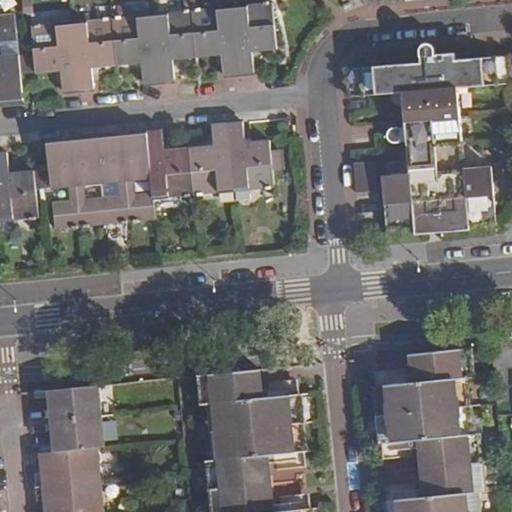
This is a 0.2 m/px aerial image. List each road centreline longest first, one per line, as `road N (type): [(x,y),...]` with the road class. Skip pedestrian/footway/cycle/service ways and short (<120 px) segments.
road 1 (residential): [(0,323),(336,290)]
road 2 (residential): [(0,129),(322,102)]
road 3 (residential): [(511,10),(343,32),(328,48),(322,102)]
road 4 (residential): [(322,102),(336,290)]
road 5 (residential): [(336,290),(511,274)]
